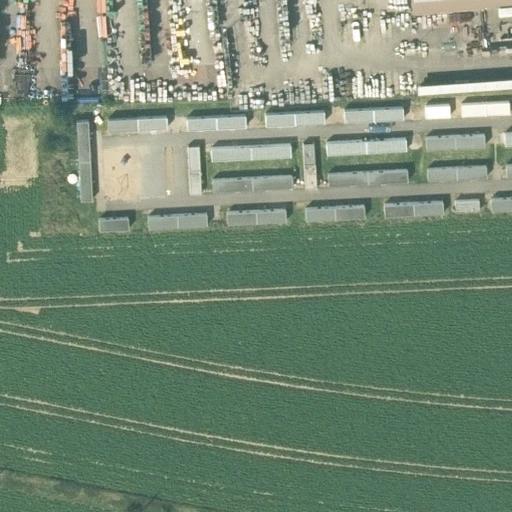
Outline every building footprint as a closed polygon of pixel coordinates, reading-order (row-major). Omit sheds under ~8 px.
[(511,0),(410,0),(411,12),(511,2),(511,0)] [(110,117),(110,128),(141,125),(140,115),(110,117)] [(79,118),(82,197),(95,197),(93,118),(79,118)] [(427,134),(428,147),(478,144),(477,132),(427,134)] [(203,167),(201,143),(189,144),(191,168),(203,167)] [(488,163),(476,164),(475,151),(428,153),(429,177),(489,174),(488,163)] [(329,170),(330,183),(411,179),(411,166),(329,170)] [(215,188),(296,185),(296,173),(214,177),(215,188)] [(511,207),(511,195),(493,196),(493,208),(511,207)] [(447,199),(386,202),(387,214),(447,211),(447,199)] [(368,215),(367,202),(308,204),(309,218),(368,215)] [(212,223),(211,210),(149,213),(150,226),(212,223)] [(132,214),(102,216),(103,228),(133,226),(132,214)]
